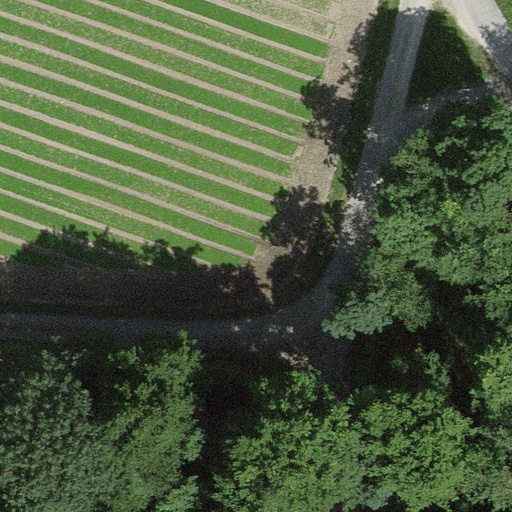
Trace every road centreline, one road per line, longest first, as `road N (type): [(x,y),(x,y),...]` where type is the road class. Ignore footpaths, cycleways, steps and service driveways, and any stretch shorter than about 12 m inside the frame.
road 1 (track): [(418,0),(336,327)]
road 2 (track): [(0,327),(336,327)]
road 3 (track): [(336,327),(364,511)]
